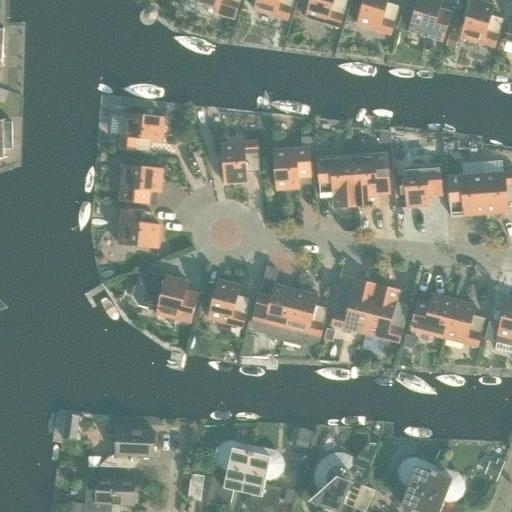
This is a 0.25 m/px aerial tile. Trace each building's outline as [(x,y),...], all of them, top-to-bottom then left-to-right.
[(198,0),(197,2),(216,8),(215,13),(234,19),(239,0),(198,0)] [(256,0),(254,10),(288,20),(293,0),(256,0)] [(310,0),(305,17),(339,28),(347,0),(310,0)] [(364,0),(357,24),(391,35),(400,6),(388,2),(388,0),(364,0)] [(451,13),(439,9),(442,0),(418,0),(409,31),(443,41),(451,13)] [(476,0),(472,0),(461,37),(495,48),(503,19),(491,15),(494,6),(476,0)] [(151,151),(146,150),(147,139),(162,141),(164,118),(124,114),(121,149),(151,152),(151,151)] [(4,122),(4,120),(0,120),(0,158),(5,158),(4,149),(13,148),(12,122),(4,122)] [(259,171),(257,141),(222,144),(224,184),(247,182),(246,168),(258,167),(258,171),(259,171)] [(310,178),(311,178),(309,148),(274,150),(276,190),(299,189),(298,174),(310,173),(310,178)] [(353,156),(356,208),(378,206),(377,189),(390,188),(389,183),(387,154),(353,156)] [(334,209),(356,208),(353,156),(318,158),(320,188),(320,198),(333,197),(334,209)] [(442,195),(440,165),(404,168),(407,208),(430,206),(429,192),(440,191),(440,195),(442,195)] [(123,166),(120,201),(149,204),(150,203),(145,202),(146,191),(161,192),(163,170),(123,166)] [(511,172),(483,174),(486,214),(508,213),(507,198),(511,197),(511,172)] [(464,216),(486,214),(483,174),(448,177),(451,218),(453,218),(452,213),(463,212),(464,216)] [(147,213),(152,213),(152,212),(122,209),(119,244),(158,248),(161,225),(146,224),(147,213)] [(166,276),(166,277),(143,272),(139,287),(135,286),(133,295),(139,306),(148,309),(149,304),(158,306),(156,314),(191,323),(198,294),(197,294),(196,298),(185,295),(188,281),(166,276)] [(243,327),(250,298),(249,298),(248,302),(237,300),(240,286),(218,280),(208,319),(243,327)] [(283,341),(296,290),(275,284),(271,298),(260,296),(261,291),(260,291),(253,320),(251,325),(255,331),(265,333),(266,337),(283,341)] [(365,334),(377,289),(355,284),(353,293),(341,290),(332,325),(365,334)] [(398,295),(377,289),(365,334),(399,343),(408,307),(396,304),(398,295)] [(296,290),(283,341),(301,346),(304,344),(314,346),(319,343),(328,308),(326,308),(325,312),(314,309),(318,295),(296,290)] [(444,338),(454,300),(432,294),(429,308),(418,306),(419,301),(418,301),(410,330),(444,338)] [(511,298),(507,298),(499,327),(489,325),(485,341),(495,344),(497,336),(511,340),(511,298)] [(476,305),(454,300),(444,338),(478,347),(485,318),(484,318),(483,322),(472,319),(476,305)] [(418,337),(407,334),(405,346),(415,348),(418,337)] [(155,431),(117,429),(116,454),(111,454),(98,467),(135,469),(136,456),(153,457),(155,431)] [(243,493),(253,447),(234,442),(234,443),(230,442),(223,444),(218,449),(216,457),(218,464),(224,469),(228,470),(226,477),(213,474),(206,501),(230,506),(234,491),(243,493)] [(272,451),(253,447),(243,493),(252,495),(248,510),(257,511),(276,511),(282,488),(265,484),(266,478),(270,479),(277,477),(282,472),(284,464),(281,457),(276,452),(272,451)] [(321,494),(313,501),(339,511),(342,503),(354,508),(363,485),(372,460),(358,455),(354,460),(351,457),(344,455),(336,454),(329,456),(323,460),(318,466),(315,473),(315,481),(316,487),(321,494)] [(401,505),(418,511),(419,511),(437,466),(418,459),(415,458),(407,459),(401,464),(399,471),(400,478),(405,484),(408,486),(401,505)] [(505,461),(499,459),(497,464),(490,462),(486,474),(492,476),(490,481),(497,484),(505,461)] [(437,466),(419,511),(440,511),(445,500),(448,501),(456,500),(462,495),(464,488),(463,481),(458,475),(455,473),(437,466)] [(204,476),(191,474),(188,498),(200,500),(204,476)] [(134,506),(135,480),(97,478),(96,504),(99,504),(98,511),(121,511),(122,505),(134,506)] [(363,485),(354,508),(365,511),(374,490),(363,485)]
